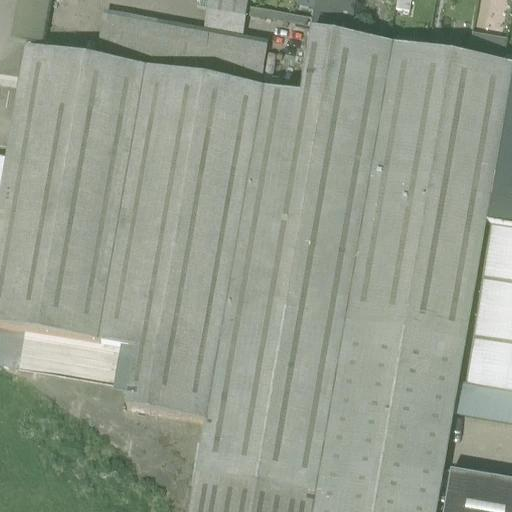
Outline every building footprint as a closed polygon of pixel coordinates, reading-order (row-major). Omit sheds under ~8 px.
[(209,0),(207,12),(246,19),(248,0),(209,0)] [(316,0),(311,36),(351,43),(356,0),(316,0)] [(398,0),(398,3),(396,3),(395,14),(409,18),(411,0),(398,0)] [(351,43),(368,45),(370,34),(352,31),(351,43)] [(511,78),(511,70),(504,69),(468,63),(351,43),(311,36),(300,100),(261,92),(123,71),(41,57),(26,54),(22,79),(20,89),(19,93),(8,162),(7,164),(0,162),(0,331),(137,355),(127,414),(205,428),(190,511),(437,511),(444,475),(453,418),(459,387),(486,226),(511,87),(511,78)] [(471,38),(468,63),(504,69),(507,44),(471,38)] [(511,86),(511,87),(486,226),(511,230),(511,86)] [(511,233),(490,230),(465,388),(511,396),(511,233)] [(455,418),(511,427),(511,396),(460,388),(455,418)] [(511,511),(511,486),(450,476),(444,511),(511,511)]
